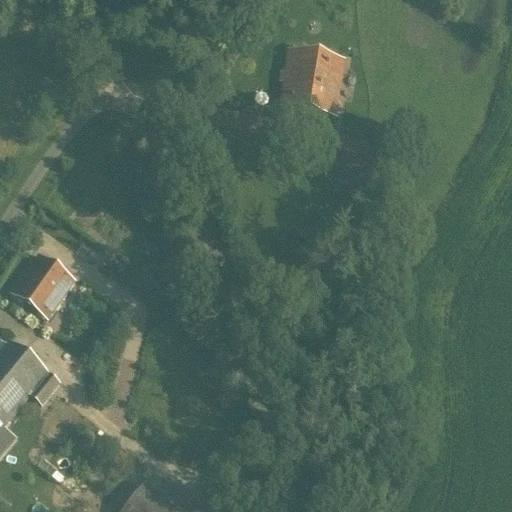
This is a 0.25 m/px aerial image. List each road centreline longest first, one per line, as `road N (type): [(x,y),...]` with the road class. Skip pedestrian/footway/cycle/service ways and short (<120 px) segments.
road 1 (unclassified): [(291,511),(213,253),(181,181),(132,103)]
road 2 (tertiary): [(0,229),(70,123),(111,80)]
road 3 (unclassified): [(132,103),(221,0)]
road 4 (tertiary): [(111,80),(21,0)]
